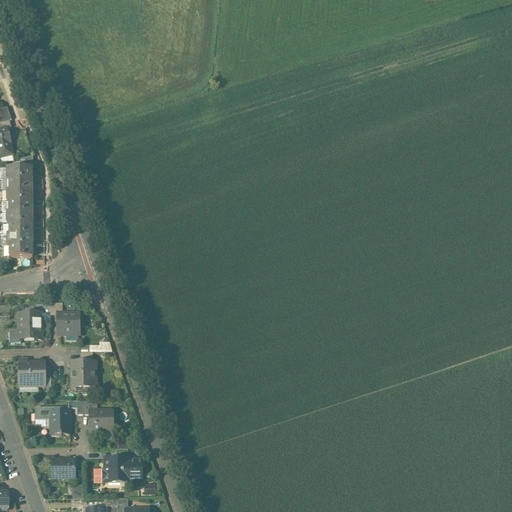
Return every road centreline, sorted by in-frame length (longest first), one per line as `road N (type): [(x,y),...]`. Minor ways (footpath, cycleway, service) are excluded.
road 1 (tertiary): [(97,269),(6,0)]
road 2 (tertiary): [(182,511),(97,269)]
